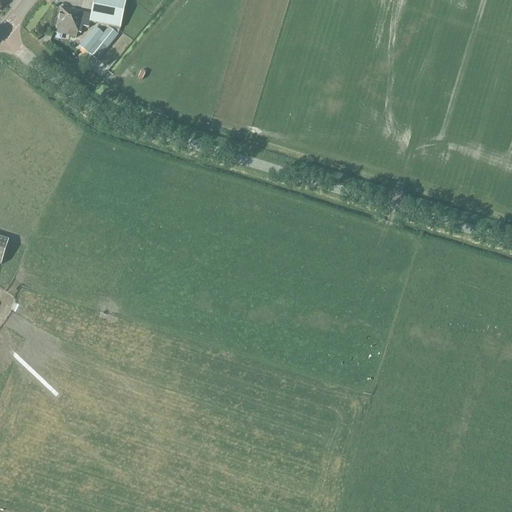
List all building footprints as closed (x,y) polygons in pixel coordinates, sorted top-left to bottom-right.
[(94,0),(91,16),(89,23),(108,26),(120,29),(126,0),(94,0)] [(60,9),(56,29),(57,29),(77,33),(81,34),(82,27),(88,29),(89,23),(91,16),(60,9)] [(108,26),(108,29),(117,37),(120,29),(108,26)] [(95,28),(79,47),(97,62),(117,37),(108,29),(103,35),(95,28)] [(0,265),(1,266),(8,243),(0,240),(0,265)]
